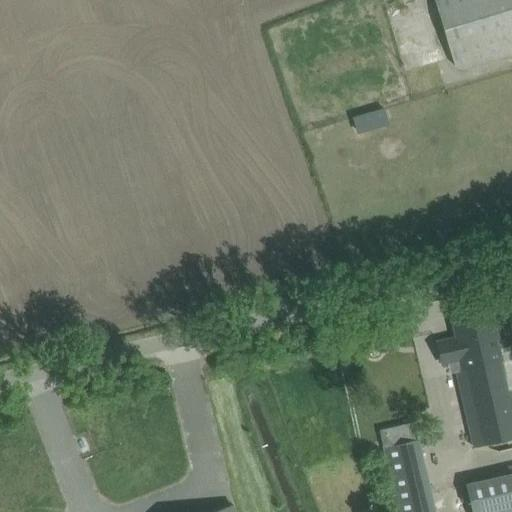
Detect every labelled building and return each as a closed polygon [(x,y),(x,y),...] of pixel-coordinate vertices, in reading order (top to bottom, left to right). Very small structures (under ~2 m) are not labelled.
[(511,0),(433,0),(454,66),(462,70),(511,54),(511,0)] [(384,109),(354,118),(359,133),(388,124),(384,109)] [(456,340),(436,345),(440,364),(454,361),(475,447),(511,438),(511,388),(508,389),(491,316),(453,325),(456,340)] [(385,446),(399,511),(435,511),(419,439),(385,446)] [(511,511),(511,473),(465,484),(471,511),(511,511)]
